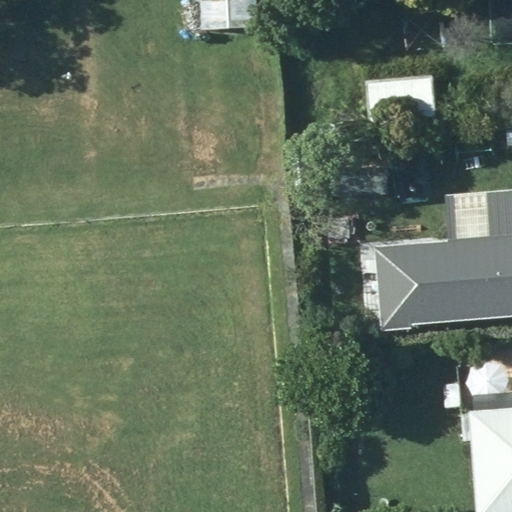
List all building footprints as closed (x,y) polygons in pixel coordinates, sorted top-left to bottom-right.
[(257,0),(204,0),(206,30),(259,27),(257,0)] [(439,122),(438,81),(372,83),(374,124),(439,122)] [(350,162),(349,215),(431,217),(432,163),(350,162)] [(511,326),(511,184),(442,190),(446,245),(375,250),(381,336),(511,326)] [(511,511),(511,415),(477,418),(482,511),(511,511)]
